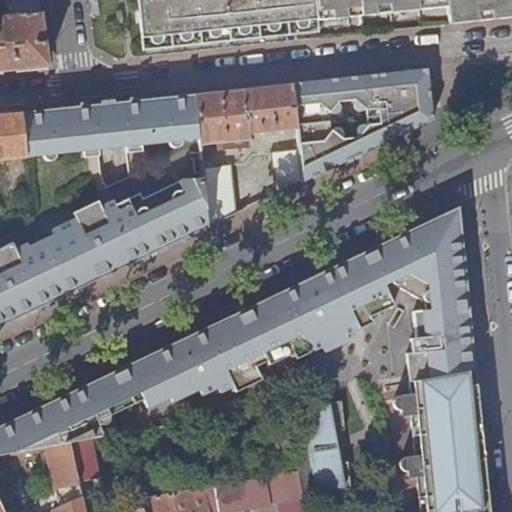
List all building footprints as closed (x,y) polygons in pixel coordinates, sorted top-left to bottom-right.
[(0,0),(0,2),(5,2),(11,17),(41,15),(38,0),(0,0)] [(140,0),(145,48),(320,31),(319,20),(320,20),(317,0),(140,0)] [(317,0),(320,20),(450,7),(451,24),(462,23),(459,0),(317,0)] [(511,0),(459,0),(462,23),(511,17),(511,0)] [(0,71),(48,67),(41,15),(11,17),(0,18),(0,71)] [(355,76),(364,151),(431,119),(424,68),(355,76)] [(291,83),(296,128),(298,149),(302,181),(364,151),(355,76),(291,83)] [(194,93),(199,138),(200,145),(216,143),(217,149),(243,147),(243,140),(250,139),(249,134),(296,128),(291,83),(194,93)] [(139,135),(140,144),(169,141),(169,143),(170,144),(171,145),(172,146),(173,146),(175,146),(176,146),(177,146),(179,145),(179,144),(180,143),(180,142),(180,140),(199,138),(194,93),(135,100),(137,119),(130,120),(132,135),(139,135)] [(83,141),(84,150),(140,144),(139,135),(132,135),(130,120),(137,119),(135,100),(80,106),(82,125),(87,125),(89,140),(83,141)] [(21,112),(25,157),(42,155),(43,156),(43,158),(44,159),(45,160),(47,160),(49,161),(50,160),(51,160),(52,159),(53,158),(54,157),(54,156),(54,154),(54,153),(84,150),(83,141),(89,140),(87,125),(82,125),(80,106),(21,112)] [(0,160),(25,157),(21,112),(0,114),(0,160)] [(269,152),(273,194),(302,181),(298,149),(269,152)] [(204,177),(208,225),(232,214),(235,214),(230,164),(202,167),(204,177)] [(182,180),(143,199),(151,216),(145,219),(154,237),(160,234),(165,246),(208,225),(204,177),(182,180)] [(140,192),(116,203),(122,216),(129,213),(135,227),(129,230),(142,257),(165,246),(160,234),(154,237),(145,219),(151,216),(143,199),(140,192)] [(0,325),(142,257),(129,230),(135,227),(129,213),(122,216),(116,203),(79,222),(76,217),(51,230),(53,234),(29,246),(27,243),(15,248),(11,242),(0,247),(0,325)] [(198,330),(193,332),(35,408),(44,448),(69,443),(84,440),(104,436),(98,421),(110,415),(144,399),(148,408),(170,397),(173,402),(199,390),(202,395),(203,395),(218,388),(220,393),(233,387),(236,392),(262,379),(256,366),(268,360),(270,364),(294,353),(297,359),(322,347),(325,353),(350,341),(347,335),(373,323),(370,317),(394,306),(392,302),(386,289),(392,287),(418,298),(466,291),(456,206),(198,330)] [(412,309),(415,336),(410,337),(411,351),(406,352),(408,373),(420,371),(418,356),(472,346),(466,291),(418,298),(424,300),(424,308),(412,309)] [(418,356),(420,371),(408,373),(409,382),(475,370),(472,346),(418,356)] [(394,404),(394,406),(395,408),(397,409),(399,410),(401,410),(405,410),(405,415),(410,414),(414,456),(405,457),(402,458),(401,459),(400,461),(399,462),(399,464),(400,466),(400,467),(402,469),(404,470),(406,471),(408,471),(410,471),(411,476),(416,475),(419,511),(425,511),(488,511),(475,370),(409,382),(410,394),(400,395),(398,395),(396,397),(395,398),(394,400),(393,402),(393,403),(394,404)] [(288,430),(296,470),(301,494),(326,489),(326,491),(350,488),(347,460),(340,460),(334,431),(344,429),(341,401),(318,404),(318,406),(300,410),(302,427),(288,430)] [(35,408),(0,424),(0,455),(44,448),(35,408)] [(98,421),(104,436),(119,434),(110,415),(98,421)] [(69,443),(78,479),(92,475),(84,440),(69,443)] [(53,509),(54,511),(84,511),(78,479),(69,443),(44,448),(58,506),(53,509)] [(296,470),(145,502),(147,511),(217,511),(275,502),(301,497),(301,494),(296,470)] [(90,502),(92,511),(147,511),(145,502),(144,502),(143,497),(90,502)] [(276,511),(303,511),(301,497),(275,502),(276,511)]
